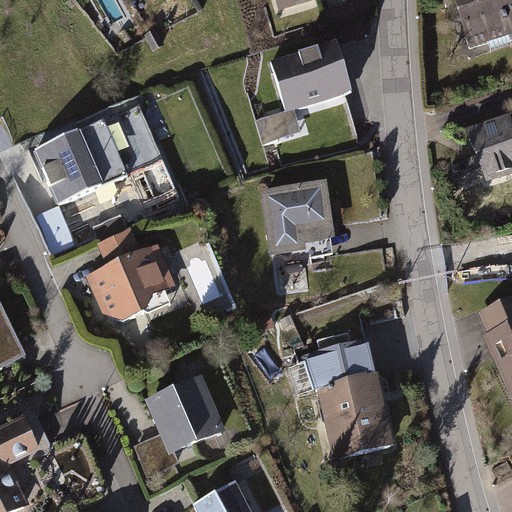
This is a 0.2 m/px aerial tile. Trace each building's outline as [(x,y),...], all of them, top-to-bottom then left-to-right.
[(275,0),(279,13),(323,0),(275,0)] [(511,0),(454,0),(470,49),(511,35),(511,0)] [(164,47),(156,31),(145,37),(153,53),(164,47)] [(336,43),(270,64),(285,113),(254,122),(262,146),(301,134),(294,113),(352,95),(336,43)] [(476,158),(449,170),(456,189),(484,178),(487,185),(511,176),(511,121),(511,122),(511,117),(465,132),(476,158)] [(103,122),(33,153),(58,209),(128,179),(103,122)] [(328,184),(260,194),(270,258),(307,253),(306,246),(336,242),(328,184)] [(121,217),(93,229),(99,244),(127,231),(121,217)] [(69,231),(45,241),(54,260),(77,250),(69,231)] [(130,232),(97,246),(107,269),(85,278),(102,318),(122,326),(145,316),(152,299),(175,289),(158,248),(140,256),(130,232)] [(511,300),(479,315),(488,336),(483,338),(511,403),(511,300)] [(0,302),(0,372),(28,359),(0,302)] [(313,395),(318,393),(334,463),(394,450),(378,379),(375,379),(369,349),(372,349),(371,343),(301,359),(302,366),(313,395)] [(202,378),(144,402),(160,439),(135,450),(148,480),(179,467),(175,457),(227,435),(202,378)] [(0,511),(22,511),(31,508),(12,467),(43,452),(27,419),(0,432),(0,511)] [(249,511),(236,485),(193,506),(195,511),(249,511)]
